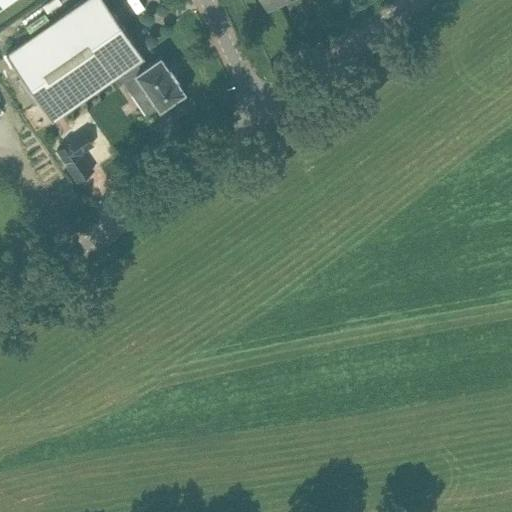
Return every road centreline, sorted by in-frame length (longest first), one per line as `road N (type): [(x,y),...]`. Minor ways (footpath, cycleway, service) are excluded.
road 1 (unclassified): [(0,305),(258,115)]
road 2 (unclassified): [(258,115),(419,0)]
road 3 (unclassified): [(258,115),(205,0)]
